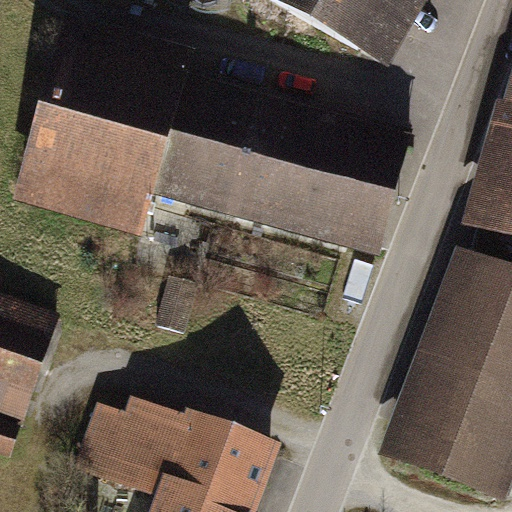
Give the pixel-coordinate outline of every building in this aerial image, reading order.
[(283,0),(387,57),(418,0),(283,0)] [(70,17),(21,199),(148,232),(156,203),(371,260),(403,140),(194,85),(203,52),(70,17)] [(511,85),(471,218),(511,230),(511,85)] [(511,274),(452,251),(375,445),(496,492),(511,451),(511,274)] [(69,311),(0,288),(0,459),(22,467),(69,311)] [(158,490),(149,511),(257,511),(275,465),(106,401),(83,462),(158,490)]
